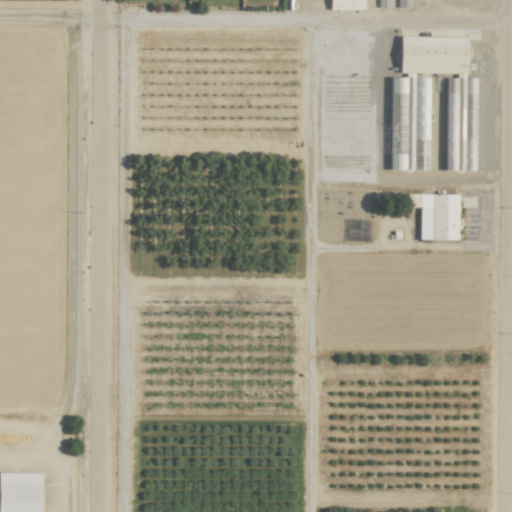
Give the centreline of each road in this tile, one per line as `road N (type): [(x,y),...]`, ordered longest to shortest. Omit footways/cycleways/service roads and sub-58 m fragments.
road 1 (residential): [(506,0),(502,511)]
road 2 (residential): [(99,0),(98,511)]
road 3 (residential): [(99,20),(506,22)]
